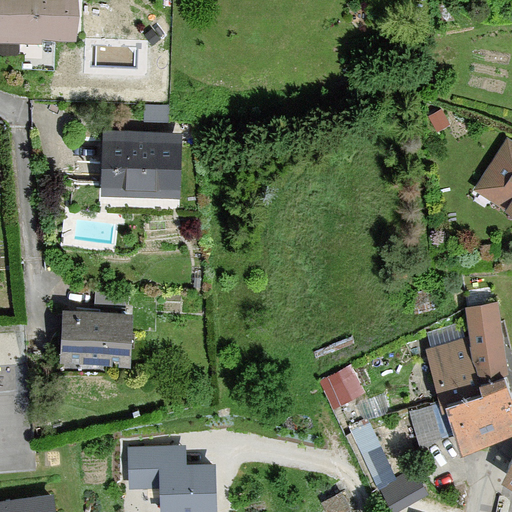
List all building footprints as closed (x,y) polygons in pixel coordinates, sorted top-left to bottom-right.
[(81,0),(2,0),(2,36),(81,37),(81,0)] [(108,127),(108,191),(191,191),(191,128),(108,127)] [(511,149),(506,145),(487,174),(503,184),(496,195),(511,205),(511,149)] [(97,301),(126,302),(126,291),(97,290),(97,301)] [(68,308),(65,354),(139,359),(142,313),(68,308)] [(494,312),(468,316),(468,338),(485,372),(504,365),(505,365),(503,357),(494,312)] [(511,315),(502,318),(510,348),(511,347),(511,315)] [(432,346),(445,394),(487,382),(485,372),(468,338),(432,346)] [(335,402),(368,388),(355,359),(323,373),(335,402)] [(485,372),(487,382),(445,394),(430,398),(440,433),(454,429),(456,434),(511,411),(511,387),(504,365),(485,372)] [(375,416),(355,424),(379,482),(399,474),(375,416)] [(128,446),(129,467),(143,467),(144,483),(162,482),(163,509),(213,508),(211,464),(171,465),(170,445),(128,446)] [(420,464),(384,482),(396,507),(432,489),(420,464)] [(329,495),(334,509),(351,502),(346,489),(329,495)] [(52,511),(50,495),(0,502),(0,511),(52,511)]
